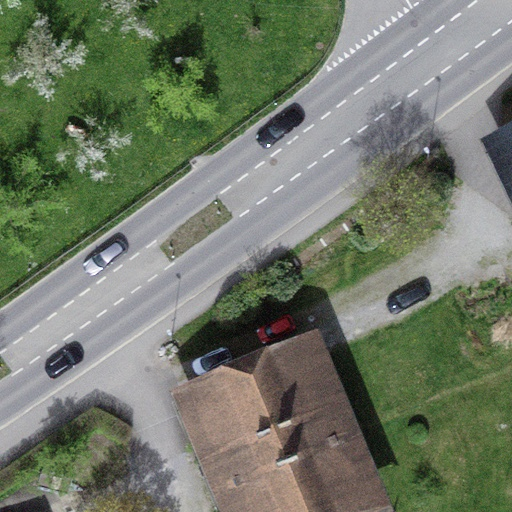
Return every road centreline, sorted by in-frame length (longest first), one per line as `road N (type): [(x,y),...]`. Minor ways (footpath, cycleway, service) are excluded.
road 1 (secondary): [(0,367),(438,54)]
road 2 (track): [(92,301),(182,511)]
